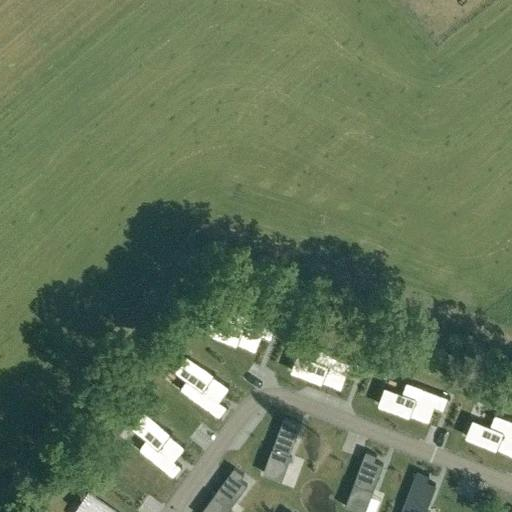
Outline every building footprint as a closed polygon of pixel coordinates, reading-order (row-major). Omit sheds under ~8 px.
[(250,291),(266,315),(282,305),(265,281),(250,291)] [(214,314),(207,331),(256,350),(263,334),(272,338),(277,325),(233,307),(228,320),(214,314)] [(345,317),(340,329),(378,347),(383,335),(345,317)] [(299,353),(292,370),(341,389),(348,372),(357,376),(362,363),(326,349),(321,361),(299,353)] [(187,355),(177,370),(189,379),(181,390),(219,417),(228,406),(220,400),(230,386),(187,355)] [(492,403),(497,392),(472,381),(467,392),(492,403)] [(386,387),(379,403),(429,422),(435,406),(444,409),(449,396),(413,382),(408,395),(386,387)] [(145,413),(134,427),(152,442),(144,453),(173,477),(182,466),(175,460),(186,447),(145,413)] [(474,419),(467,435),(511,454),(511,420),(501,416),(496,428),(474,419)] [(285,418),(264,472),(282,479),(291,456),(290,455),(302,424),(285,418)] [(438,418),(431,434),(450,442),(457,426),(438,418)] [(109,455),(147,479),(153,468),(116,444),(109,455)] [(327,454),(333,465),(346,459),(340,448),(327,454)] [(366,450),(345,506),(346,506),(347,503),(363,510),(371,489),(374,490),(383,464),(375,460),(377,454),(366,450)] [(234,466),(200,511),(223,511),(229,505),(231,506),(248,484),(240,478),(244,473),(234,466)] [(418,470),(401,511),(421,511),(423,509),(426,510),(436,484),(427,480),(429,474),(418,470)] [(118,511),(88,490),(77,506),(86,511),(118,511)]
